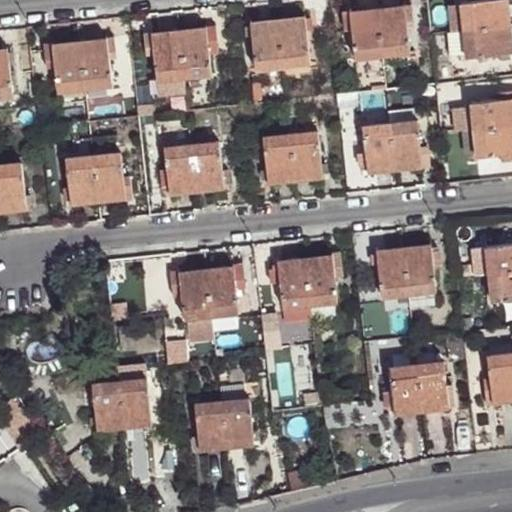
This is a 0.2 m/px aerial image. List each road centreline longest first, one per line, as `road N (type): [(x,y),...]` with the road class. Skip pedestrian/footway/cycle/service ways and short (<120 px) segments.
road 1 (residential): [(511,196),(6,257)]
road 2 (secondary): [(511,476),(311,511)]
